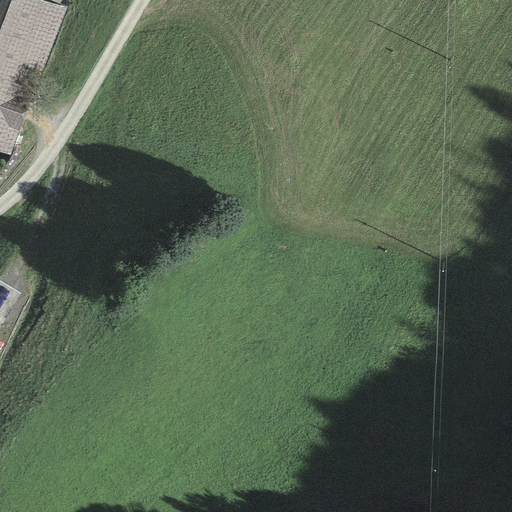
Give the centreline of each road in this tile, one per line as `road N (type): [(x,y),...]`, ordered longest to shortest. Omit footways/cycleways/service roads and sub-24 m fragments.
road 1 (track): [(0,207),(51,153),(144,0)]
road 2 (track): [(13,292),(47,218),(62,135)]
